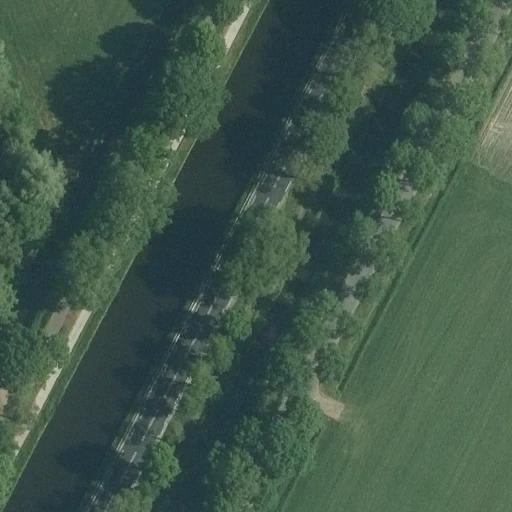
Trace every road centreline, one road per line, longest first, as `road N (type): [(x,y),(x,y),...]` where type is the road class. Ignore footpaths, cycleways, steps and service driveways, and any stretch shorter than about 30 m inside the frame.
road 1 (primary): [(103,511),(371,0)]
road 2 (unclassified): [(239,511),(505,0)]
road 3 (unclassified): [(0,433),(224,0)]
